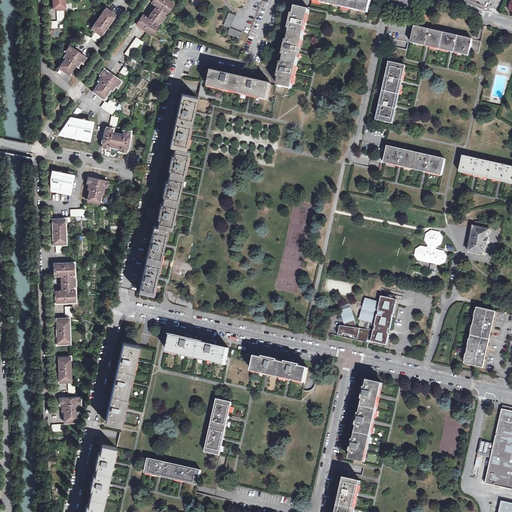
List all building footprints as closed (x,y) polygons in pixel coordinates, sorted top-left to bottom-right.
[(65,0),(53,0),(54,9),(66,8),(65,0)] [(159,25),(158,25),(160,21),(161,23),(166,17),(164,15),(166,12),(167,13),(174,3),(169,0),(153,0),(152,2),(159,7),(158,8),(157,8),(156,8),(150,16),(150,17),(151,18),(150,19),(143,15),(137,24),(152,35),(159,25)] [(312,0),(369,13),(372,0),(312,0)] [(292,89),(310,10),(296,7),(294,14),(293,14),(289,29),(291,29),(288,41),(287,40),(283,55),(285,55),(283,63),(282,62),(278,78),(280,78),(278,86),(292,89)] [(116,15),(106,8),(92,28),(102,35),(116,15)] [(224,25),(230,27),(235,15),(229,12),(224,25)] [(469,56),(473,39),(415,26),(411,43),(469,56)] [(243,32),(230,27),(228,34),(240,39),(243,32)] [(95,32),(91,38),(97,42),(101,36),(95,32)] [(87,44),(91,38),(86,34),(82,40),(87,44)] [(81,41),(76,37),(72,43),(77,47),(81,41)] [(142,41),(137,37),(125,54),(131,58),(142,41)] [(76,64),(78,65),(81,61),(82,62),(86,57),(70,46),(66,51),(68,52),(65,56),(67,57),(59,67),(69,74),(76,64)] [(393,124),(406,66),(389,62),(376,120),(393,124)] [(130,70),(124,66),(120,72),(125,76),(130,70)] [(111,88),(112,90),(116,85),(117,86),(121,81),(104,70),(101,75),(102,76),(100,80),(101,81),(94,91),(104,98),(111,88)] [(266,100),(270,83),(213,71),(209,87),(266,100)] [(154,295),(168,229),(172,230),(190,151),(186,150),(198,97),(182,93),(170,147),(175,148),(173,155),(171,155),(168,170),(170,170),(167,181),(166,181),(162,196),(164,197),(162,204),(161,203),(157,219),(159,219),(157,227),(154,226),(139,292),(154,295)] [(116,109),(105,101),(101,107),(112,114),(116,109)] [(80,116),(79,121),(70,119),(69,124),(67,124),(61,132),(64,133),(66,133),(75,135),(78,136),(82,136),(85,137),(90,138),(93,124),(85,122),(85,120),(86,119),(86,118),(86,117),(85,117),(84,117),(83,117),(80,116)] [(118,117),(111,116),(109,126),(116,127),(118,117)] [(109,146),(121,148),(120,150),(126,151),(130,133),(124,131),(123,135),(112,133),(113,129),(107,128),(103,147),(109,148),(109,146)] [(385,158),(384,163),(442,176),(446,159),(388,146),(385,158)] [(511,184),(511,166),(463,156),(459,172),(511,184)] [(52,179),(52,187),(54,188),(58,188),(63,190),(67,190),(70,191),(73,177),(61,174),(61,173),(61,172),(60,171),(59,171),(58,171),(54,170),(53,173),(54,173),(53,179),(52,179)] [(102,192),(104,192),(105,187),(107,187),(108,181),(88,177),(87,183),(89,184),(88,189),(90,189),(88,201),(100,204),(102,192)] [(154,223),(158,209),(150,208),(147,207),(144,220),(144,221),(154,223)] [(65,219),(53,219),(54,244),(66,243),(65,219)] [(485,255),(490,230),(489,229),(490,225),(475,222),(474,226),(473,226),(468,252),(485,255)] [(444,251),(434,250),(435,247),(436,247),(441,244),(442,238),(439,233),(431,231),(426,234),(424,240),(427,245),(427,248),(420,246),(416,249),(415,255),(418,259),(440,265),(445,262),(446,256),(444,251)] [(75,290),(74,290),(74,286),(76,286),(75,278),(73,278),(73,275),(74,275),(74,263),(55,264),(56,275),(64,275),(64,276),(63,277),(62,278),(62,288),(63,288),(65,288),(65,290),(56,291),(57,302),(76,301),(75,290)] [(346,326),(340,326),(338,335),(342,335),(342,337),(367,343),(368,340),(371,341),(371,342),(387,345),(390,333),(389,333),(389,329),(391,330),(393,318),(393,315),(394,315),(397,300),(382,296),(380,305),(378,304),(378,303),(366,300),(361,319),(374,322),(372,330),(358,327),(351,308),(341,311),(345,324),(346,326)] [(483,367),(495,312),(478,308),(477,311),(478,312),(474,333),(472,332),(470,339),(472,340),(467,360),(466,360),(465,364),(483,367)] [(69,318),(57,319),(58,343),(70,343),(69,318)] [(210,344),(190,340),(185,338),(172,335),(168,352),(225,365),(229,348),(216,345),(210,344)] [(137,360),(140,346),(123,342),(106,421),(122,424),(126,409),(131,383),(137,360)] [(305,383),(308,368),(300,366),(301,365),(286,361),(285,363),(278,361),(278,360),(264,356),(263,358),(255,356),(252,371),(268,374),(290,379),(305,383)] [(71,357),(59,357),(60,381),(72,381),(71,357)] [(365,462),(383,383),(368,380),(366,387),(365,387),(362,399),(363,399),(360,413),(359,413),(356,425),(357,425),(354,439),(353,439),(350,451),(352,452),(350,459),(365,462)] [(77,409),(79,409),(79,404),(80,404),(80,398),(60,398),(61,404),(63,404),(63,410),(65,410),(66,422),(77,421),(77,409)] [(229,416),(232,402),(217,399),(205,452),(220,455),(224,439),(229,416)] [(511,411),(502,409),(494,444),(480,441),(478,450),(492,454),(485,483),(511,489),(511,411)] [(114,462),(117,448),(102,444),(100,452),(98,452),(95,466),(97,467),(95,474),(94,474),(90,489),(92,489),(88,505),(87,504),(85,511),(102,511),(109,484),(114,462)] [(198,485),(202,470),(149,458),(145,473),(161,476),(183,482),(198,485)] [(353,511),(361,481),(344,477),(336,511),(353,511)] [(511,511),(511,503),(501,501),(498,511),(501,511),(503,504),(511,505),(511,511)]
